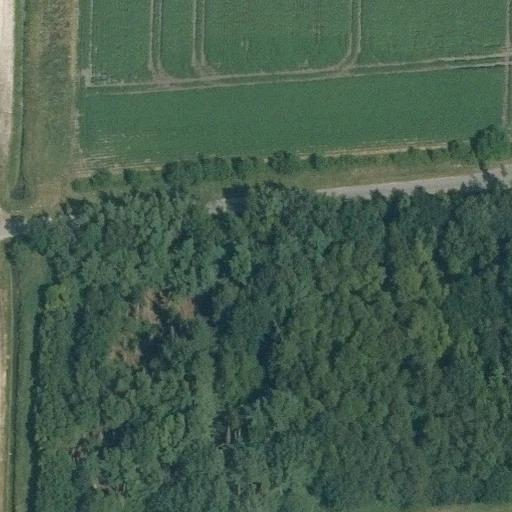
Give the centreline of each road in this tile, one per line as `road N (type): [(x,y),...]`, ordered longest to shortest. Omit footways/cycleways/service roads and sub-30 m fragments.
road 1 (track): [(511,504),(458,511),(0,15),(0,0)]
road 2 (unclassified): [(511,176),(0,228)]
